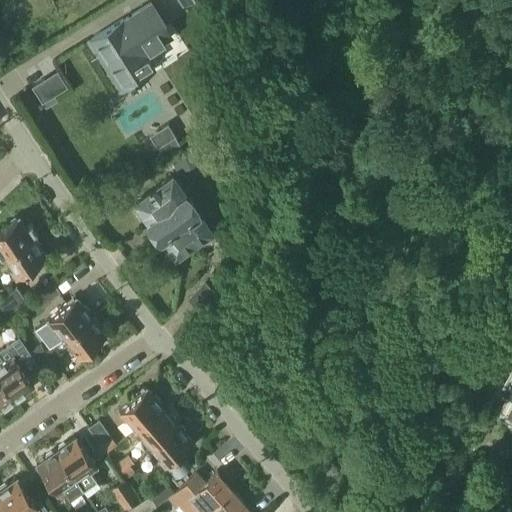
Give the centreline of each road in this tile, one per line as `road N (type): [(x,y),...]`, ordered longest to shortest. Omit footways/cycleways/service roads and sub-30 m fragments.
road 1 (residential): [(158,336),(311,511)]
road 2 (residential): [(29,152),(158,336)]
road 3 (residential): [(0,448),(158,336)]
